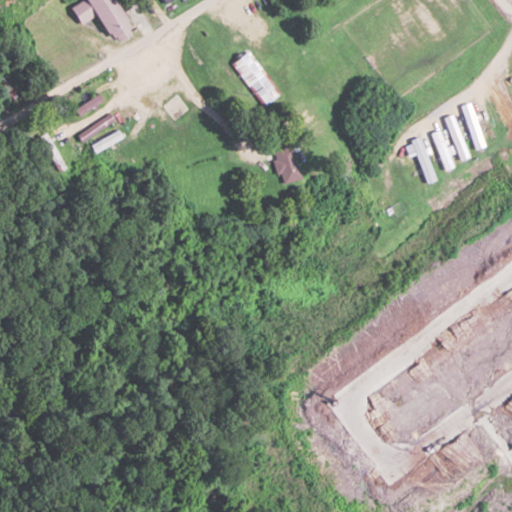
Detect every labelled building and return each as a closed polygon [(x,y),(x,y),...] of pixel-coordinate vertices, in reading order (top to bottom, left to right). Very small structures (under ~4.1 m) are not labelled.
[(114,0),(76,0),(69,4),(79,24),(98,14),(112,41),(131,32),(114,0)] [(278,93),(248,50),(230,62),(260,106),(278,93)] [(24,89),(8,67),(0,72),(0,90),(8,101),(24,89)] [(68,108),(72,116),(102,100),(98,92),(68,108)] [(113,120),(109,113),(77,132),(81,139),(113,120)] [(89,144),(93,152),(120,139),(117,131),(89,144)] [(38,140),(57,175),(64,171),(45,136),(38,140)] [(301,177),(289,145),(271,152),(282,184),(301,177)]
